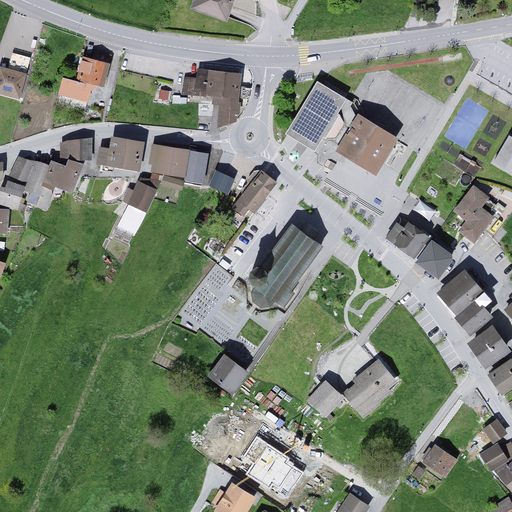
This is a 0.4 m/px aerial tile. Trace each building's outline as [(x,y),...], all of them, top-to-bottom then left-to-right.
[(227,0),(188,0),(186,7),(221,19),(227,0)] [(106,61),(79,55),(73,80),(100,86),(106,61)] [(22,75),(0,68),(0,96),(15,101),(22,75)] [(212,95),(214,71),(198,69),(197,76),(184,76),(183,92),(212,95)] [(236,98),(239,73),(214,71),(212,95),(236,98)] [(312,82),(282,135),(313,154),(318,146),(343,160),(372,176),(394,140),(349,114),(353,103),(312,82)] [(161,91),(160,97),(167,99),(168,92),(161,91)] [(236,98),(212,95),(211,102),(219,103),(217,126),(235,119),(236,98)] [(511,139),(504,135),(489,161),(511,174),(511,139)] [(70,143),(58,143),(58,158),(70,158),(74,158),(90,158),(90,138),(70,138),(70,143)] [(108,147),(98,146),(97,164),(140,168),(142,141),(109,138),(108,147)] [(189,149),(150,145),(148,163),(154,164),(153,173),(185,176),(189,151),(189,149)] [(189,151),(185,176),(206,179),(209,154),(189,151)] [(27,182),(36,160),(20,157),(12,175),(27,182)] [(48,165),(36,160),(27,182),(40,186),(41,184),(48,165)] [(48,165),(41,184),(55,189),(57,186),(73,191),(82,167),(65,160),(64,164),(50,160),(48,165)] [(233,179),(214,170),(208,183),(226,192),(233,179)] [(275,183),(259,171),(242,193),(258,205),(262,200),(265,196),(275,183)] [(159,176),(151,174),(149,181),(157,183),(159,176)] [(165,177),(163,184),(178,188),(180,181),(165,177)] [(156,188),(138,179),(133,190),(128,187),(121,201),(125,204),(127,205),(145,212),(156,188)] [(2,186),(0,192),(0,203),(18,208),(25,187),(25,186),(7,181),(6,187),(2,186)] [(52,191),(44,187),(36,205),(45,209),(52,191)] [(485,200),(470,187),(449,211),(462,222),(455,230),(469,242),(489,218),(478,209),(485,200)] [(37,195),(30,193),(27,201),(34,203),(37,195)] [(258,205),(242,193),(233,206),(248,217),(258,205)] [(265,196),(262,200),(268,205),(271,201),(265,196)] [(415,208),(431,216),(436,207),(419,199),(415,208)] [(144,215),(127,205),(116,223),(132,233),(144,215)] [(392,222),(381,240),(412,260),(426,237),(403,222),(400,227),(392,222)] [(321,245),(289,224),(256,265),(249,266),(245,273),(247,280),(248,291),(248,300),(258,306),(269,306),(273,301),(281,307),(293,293),(290,290),(321,245)] [(431,242),(419,259),(439,273),(451,256),(431,242)] [(462,268),(433,293),(469,334),(487,318),(470,299),(480,290),(462,268)] [(511,296),(501,307),(511,319),(511,296)] [(488,325),(465,342),(482,366),(505,349),(488,325)] [(239,370),(219,355),(204,377),(224,391),(239,370)] [(511,366),(506,357),(484,372),(499,395),(511,386),(511,366)] [(341,395),(358,416),(375,404),(371,399),(392,383),(378,364),(369,371),(365,366),(348,379),(353,386),(341,395)] [(321,379),(305,398),(321,412),(337,393),(321,379)] [(491,419),(478,430),(488,443),(502,432),(491,419)] [(494,449),(490,444),(474,455),(485,469),(489,466),(507,490),(511,486),(511,452),(504,441),(494,449)] [(429,443),(419,459),(441,473),(451,457),(429,443)] [(417,467),(412,474),(419,478),(424,471),(417,467)] [(242,511),(251,497),(226,482),(210,508),(216,511),(242,511)] [(364,511),(369,505),(349,492),(335,511),(364,511)] [(504,497),(490,506),(493,511),(511,511),(511,504),(510,506),(504,497)]
